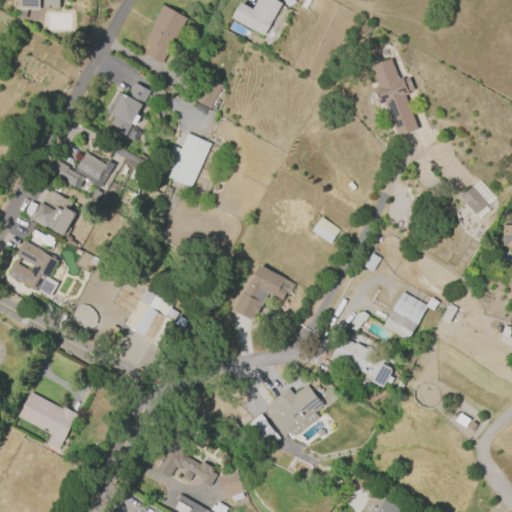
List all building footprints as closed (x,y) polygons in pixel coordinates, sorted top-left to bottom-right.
[(16,0),(59,0),(59,9),(39,8),(39,10),(26,9),(25,19),(16,18),(16,0)] [(239,2),(251,9),(256,0),(274,0),(281,4),(262,36),(230,17),(239,2)] [(145,39),(162,7),(185,19),(160,65),(146,57),(153,43),(145,39)] [(404,96),(417,129),(398,136),(384,103),(378,105),(372,89),(378,86),(370,66),(389,58),(398,79),(401,77),(402,79),(408,77),(413,89),(407,92),(408,94),(404,96)] [(221,86),(209,108),(194,100),(206,77),(221,86)] [(149,91),(136,115),(139,117),(134,126),(141,129),(134,141),(125,136),(125,137),(107,127),(112,117),(105,112),(110,102),(112,103),(119,92),(126,96),(134,83),(149,91)] [(187,133),(210,144),(189,188),(167,178),(173,164),(165,160),(172,146),(179,149),(187,133)] [(116,147),(146,163),(140,173),(120,163),(123,158),(113,153),(116,147)] [(85,152),(104,164),(106,161),(113,165),(98,188),(83,178),(75,190),(43,170),(47,162),(52,165),(55,160),(68,167),(67,168),(73,172),(85,152)] [(471,187),(486,205),(484,207),(487,210),(478,218),(475,215),(474,216),(458,197),(471,187)] [(33,219),(42,203),(54,210),(56,207),(62,210),(64,207),(75,214),(63,236),(33,219)] [(310,231),(320,217),(338,230),(328,244),(310,231)] [(502,245),(502,225),(511,225),(511,247),(506,247),(506,245),(502,245)] [(63,241),(66,235),(71,238),(70,240),(75,243),(73,246),(68,243),(67,244),(63,241)] [(22,240),(43,252),(42,253),(49,256),(51,255),(54,257),(54,259),(57,261),(47,278),(57,283),(48,298),(24,284),(24,285),(6,275),(17,256),(14,254),(22,240)] [(259,265),(285,279),(284,280),(294,285),(289,295),(286,293),(281,301),(267,293),(253,320),(250,318),(248,319),(236,313),(235,311),(233,309),(243,291),(244,291),(248,283),(250,284),(259,265)] [(150,340),(133,330),(146,307),(137,302),(144,290),(150,294),(151,292),(172,305),(170,309),(177,313),(172,321),(164,317),(150,340)] [(426,306),(406,341),(381,327),(401,292),(426,306)] [(440,320),(448,324),(455,308),(448,304),(440,320)] [(363,322),(362,322),(358,329),(356,328),(354,331),(351,329),(353,325),(349,323),(356,313),(362,312),(367,315),(363,322)] [(344,367),(329,359),(341,337),(354,344),(355,343),(364,348),(365,347),(377,353),(376,356),(383,360),(381,363),(389,368),(391,372),(388,376),(392,378),(389,384),(386,382),(382,388),(370,382),(373,378),(346,364),(344,367)] [(405,381),(399,391),(395,389),(400,378),(405,381)] [(322,406),(314,412),(317,417),(293,437),(289,432),(284,437),(267,416),(269,414),(264,407),(287,388),(293,395),(305,385),(322,406)] [(29,393),(61,410),(63,407),(76,414),(56,450),(45,445),(50,436),(16,417),(29,393)] [(155,470),(175,438),(187,445),(182,455),(199,465),(201,462),(210,467),(208,470),(216,475),(208,487),(200,483),(202,480),(181,468),(179,470),(174,468),(168,478),(155,470)] [(216,478),(236,470),(244,491),(224,499),(216,478)] [(180,494),(208,511),(176,511),(177,511),(172,508),(180,494)] [(375,511),(383,498),(401,509),(399,511),(375,511)]
